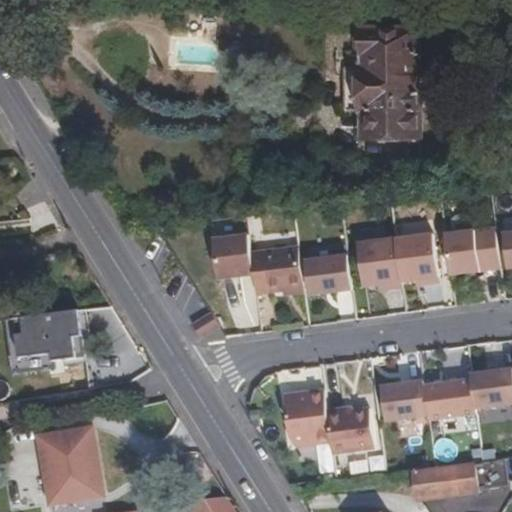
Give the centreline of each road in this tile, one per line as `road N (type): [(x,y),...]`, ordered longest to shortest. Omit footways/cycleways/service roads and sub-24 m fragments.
road 1 (primary): [(0,77),(192,383)]
road 2 (residential): [(511,318),(255,350),(192,383)]
road 3 (unknown): [(192,383),(0,419)]
road 4 (primary): [(192,383),(272,511)]
